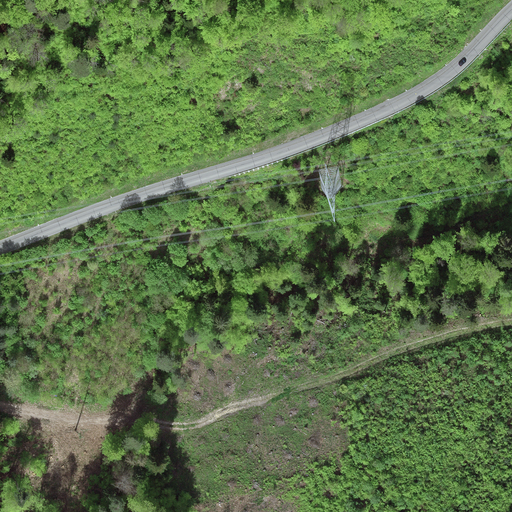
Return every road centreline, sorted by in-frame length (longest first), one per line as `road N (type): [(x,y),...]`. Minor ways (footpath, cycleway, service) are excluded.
road 1 (tertiary): [(0,248),(119,199),(368,118),(425,89),(511,10)]
road 2 (track): [(511,322),(408,346),(188,427),(0,406)]
